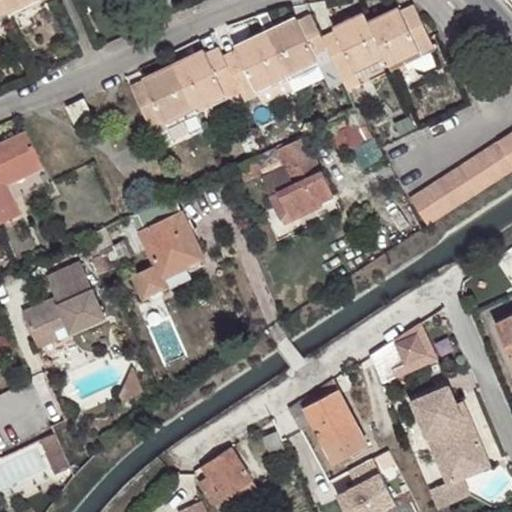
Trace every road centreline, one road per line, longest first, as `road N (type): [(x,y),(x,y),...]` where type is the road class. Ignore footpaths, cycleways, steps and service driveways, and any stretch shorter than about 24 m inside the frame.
road 1 (residential): [(181,454),(441,289),(511,449)]
road 2 (residential): [(252,0),(93,78),(0,110)]
road 3 (residential): [(511,109),(487,103),(425,0)]
